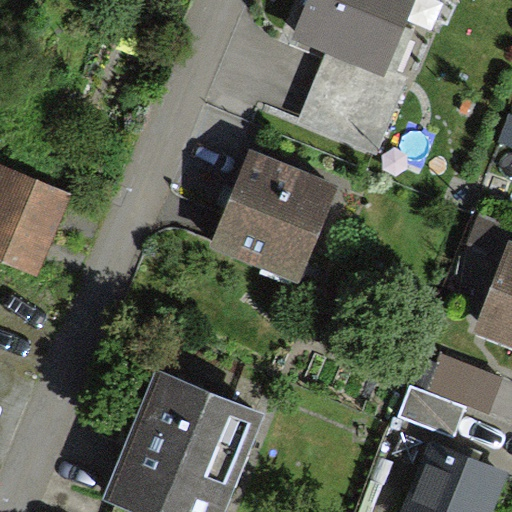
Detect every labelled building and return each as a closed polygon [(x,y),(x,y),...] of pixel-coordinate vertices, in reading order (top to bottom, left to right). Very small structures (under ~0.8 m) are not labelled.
[(399,0),(314,0),(299,41),(329,53),(299,128),(368,155),(395,85),(370,75),(399,0)] [(246,162),(216,244),(301,274),(331,193),(246,162)] [(57,195),(0,175),(0,256),(32,267),(57,195)] [(511,252),(485,329),(511,338),(511,252)] [(498,386),(436,363),(426,388),(488,412),(498,386)] [(153,380),(109,494),(155,511),(216,511),(253,418),(153,380)] [(394,416),(453,439),(463,410),(405,388),(394,416)] [(401,511),(484,511),(497,479),(425,451),(401,511)]
